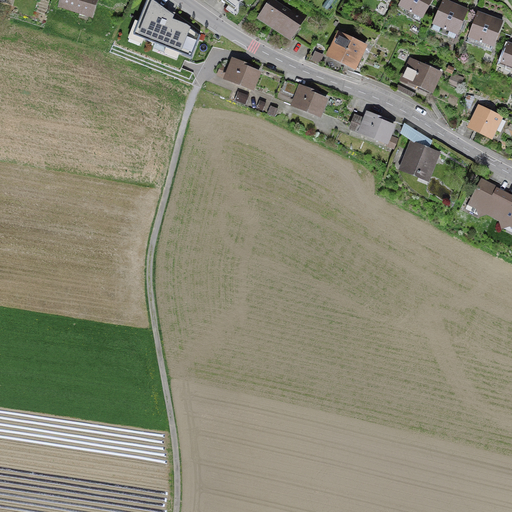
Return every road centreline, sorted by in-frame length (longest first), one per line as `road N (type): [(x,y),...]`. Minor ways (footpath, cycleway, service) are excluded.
road 1 (track): [(177,511),(185,480),(149,265),(198,85)]
road 2 (residential): [(511,174),(390,104),(259,50),(182,0)]
